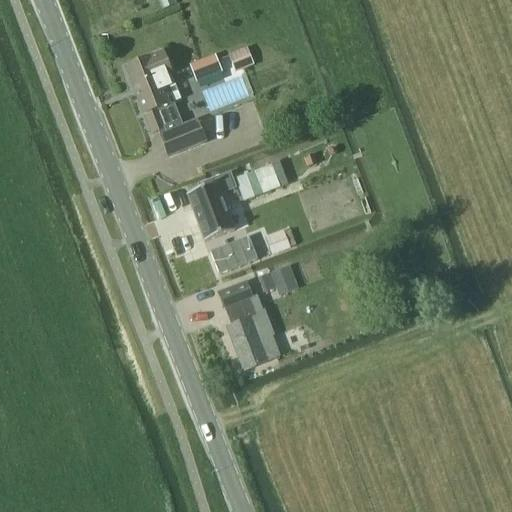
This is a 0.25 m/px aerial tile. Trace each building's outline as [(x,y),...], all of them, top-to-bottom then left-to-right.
[(161,0),(158,2),(162,11),(177,5),(174,0),(161,0)] [(246,50),(235,54),(242,71),(253,67),(246,50)] [(148,58),(125,67),(152,134),(158,132),(168,157),(206,142),(197,120),(180,126),(172,104),(167,105),(162,93),(171,89),(166,75),(170,73),(162,54),(149,59),(148,58)] [(199,64),(190,68),(196,83),(221,73),(216,62),(214,58),(199,64)] [(211,111),(254,96),(246,73),(203,88),(211,111)] [(299,168),(289,171),(306,222),(360,204),(341,147),(297,161),(299,168)] [(279,190),(287,187),(279,164),(270,167),(279,190)] [(254,199),(262,196),(254,173),(246,176),(254,199)] [(200,192),(186,197),(187,198),(204,243),(203,243),(204,244),(234,233),(233,232),(219,195),(234,190),(229,175),(198,187),(200,192)] [(283,234),(272,238),(278,254),(289,250),(289,249),(283,234)] [(248,239),(210,253),(219,277),(257,262),(248,239)] [(289,268),(269,275),(274,289),(277,296),(297,289),(289,268)] [(269,275),(258,279),(263,293),(274,289),(269,275)] [(217,294),(229,327),(226,328),(242,372),(279,359),(272,339),(274,339),(264,312),(262,312),(257,298),(251,300),(245,284),(217,294)]
